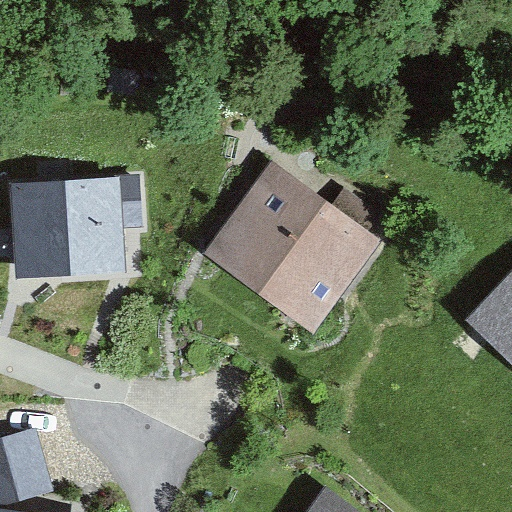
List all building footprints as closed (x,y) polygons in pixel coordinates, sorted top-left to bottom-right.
[(217,252),(327,334),(391,248),(281,166),(217,252)] [(125,174),(22,180),(27,265),(130,259),(125,174)] [(511,375),(511,272),(461,329),(511,375)] [(0,332),(11,297),(0,293),(0,332)] [(0,511),(92,511),(93,504),(62,501),(35,418),(0,428),(0,511)] [(365,511),(336,492),(321,511),(365,511)]
